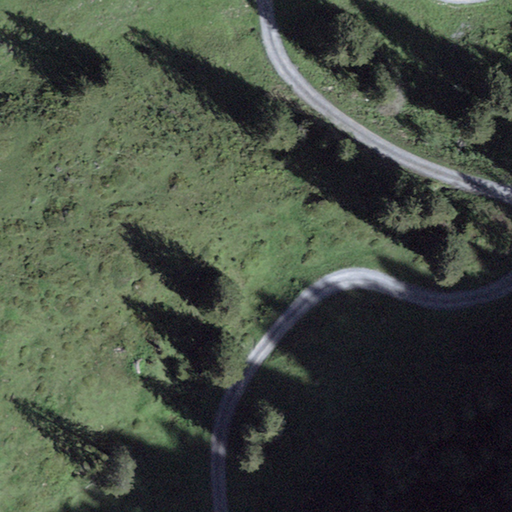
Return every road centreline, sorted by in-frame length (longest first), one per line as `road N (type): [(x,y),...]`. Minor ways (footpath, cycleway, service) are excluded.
road 1 (track): [(511,269),(492,295),(462,310),(425,312),(372,285),(332,286),(252,351),(223,404),(222,511)]
road 2 (track): [(263,0),(266,50),(278,74),(325,122),(391,160),(511,206)]
